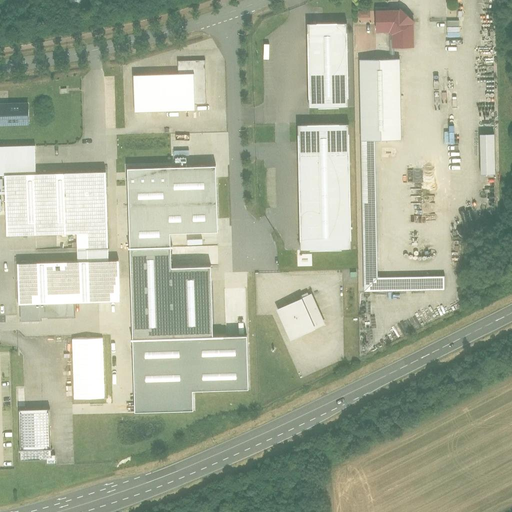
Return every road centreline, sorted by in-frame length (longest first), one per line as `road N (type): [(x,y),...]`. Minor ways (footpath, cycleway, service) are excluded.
road 1 (primary): [(86,505),(238,448),(511,313)]
road 2 (residential): [(0,66),(231,12)]
road 3 (residential): [(231,12),(238,209),(251,246)]
